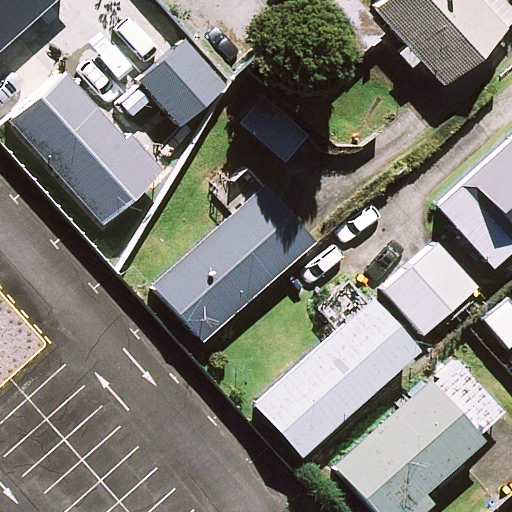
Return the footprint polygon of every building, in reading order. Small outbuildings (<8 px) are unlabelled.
[(0,0),(0,35),(39,0),(0,0)] [(363,73),(396,44),(431,83),(509,13),(496,0),(369,0),(359,9),(350,0),(320,0),(308,11),(339,46),(363,73)] [(216,82),(175,38),(130,80),(171,124),(216,82)] [(149,168),(55,67),(0,118),(0,120),(94,220),(149,168)] [(297,137),(246,90),(224,114),(276,161),(297,137)] [(511,255),(511,125),(427,204),(483,265),(499,250),(508,259),(511,255)] [(302,238),(252,183),(142,283),(192,338),(302,238)] [(468,286),(427,240),(374,287),(415,333),(468,286)] [(404,348),(358,298),(343,282),(329,295),(329,324),(243,403),(290,454),(404,348)] [(511,351),(499,363),(511,377),(511,351)] [(497,415),(444,355),(322,463),(365,511),(408,511),(421,502),(411,491),(497,415)]
